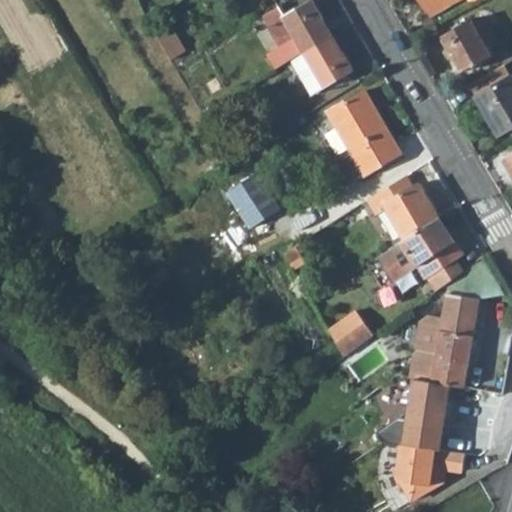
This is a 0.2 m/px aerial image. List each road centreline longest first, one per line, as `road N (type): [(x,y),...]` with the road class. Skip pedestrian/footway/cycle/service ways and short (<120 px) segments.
road 1 (residential): [(508,241),(363,0)]
road 2 (unknown): [(447,139),(316,212)]
